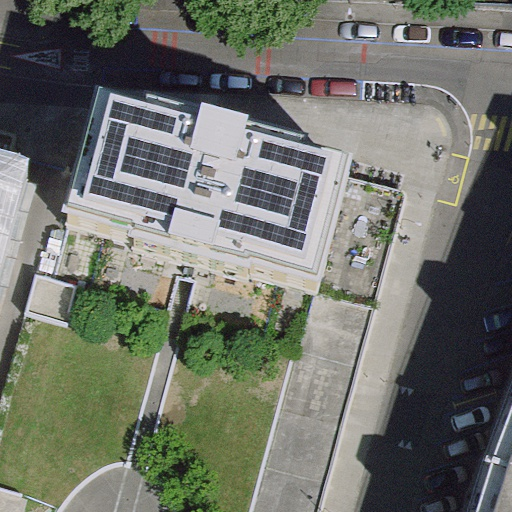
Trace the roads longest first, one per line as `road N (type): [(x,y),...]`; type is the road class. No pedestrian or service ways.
road 1 (residential): [(511,74),(160,51),(73,64),(0,56)]
road 2 (residential): [(511,137),(381,511)]
